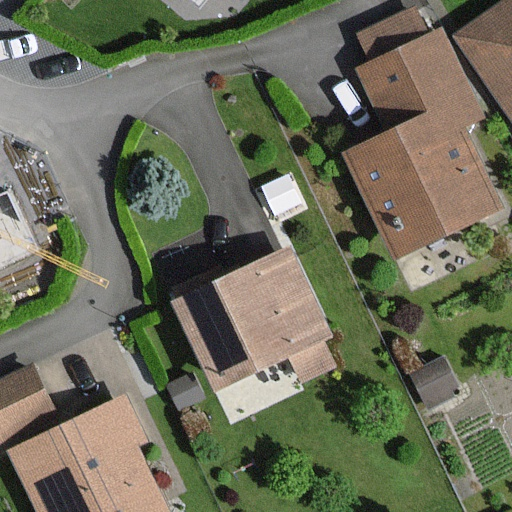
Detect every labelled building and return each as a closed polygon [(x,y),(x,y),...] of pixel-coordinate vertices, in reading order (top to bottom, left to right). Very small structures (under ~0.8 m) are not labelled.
[(511,0),(508,0),(460,34),(511,109),(511,0)] [(414,9),(361,35),(374,63),(357,71),(388,133),(385,134),(348,153),(397,254),(496,206),(456,125),(477,115),(436,32),(427,37),(414,9)] [(0,262),(30,248),(0,184),(0,262)] [(328,331),(291,254),(235,280),(182,304),(218,382),(328,331)] [(0,438),(53,412),(31,367),(0,381),(0,438)] [(145,437),(125,397),(13,453),(41,511),(163,511),(150,485),(130,445),(145,437)]
